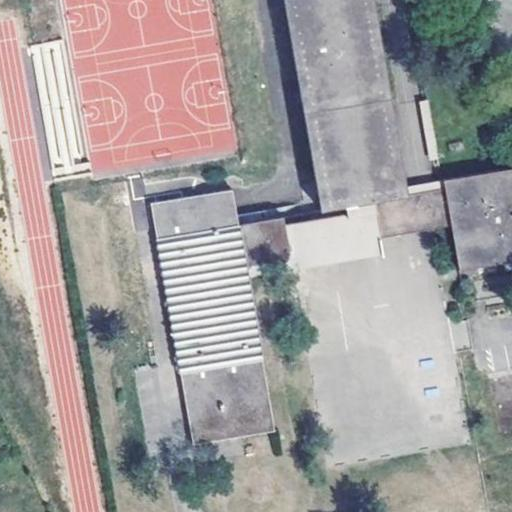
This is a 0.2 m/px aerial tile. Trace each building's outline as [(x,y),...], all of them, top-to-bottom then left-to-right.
[(286,0),(323,208),(410,193),(376,0),(286,0)] [(511,164),(444,177),(446,186),(453,225),(460,267),(477,264),(498,260),(511,257),(511,164)] [(410,193),(323,208),(287,215),(294,254),(453,225),(446,186),(410,193)] [(250,262),(294,254),(287,215),(242,222),(236,188),(156,202),(198,443),(278,428),(250,262)] [(500,271),(498,260),(477,264),(479,275),(500,271)] [(511,375),(493,379),(502,434),(511,432),(511,375)]
